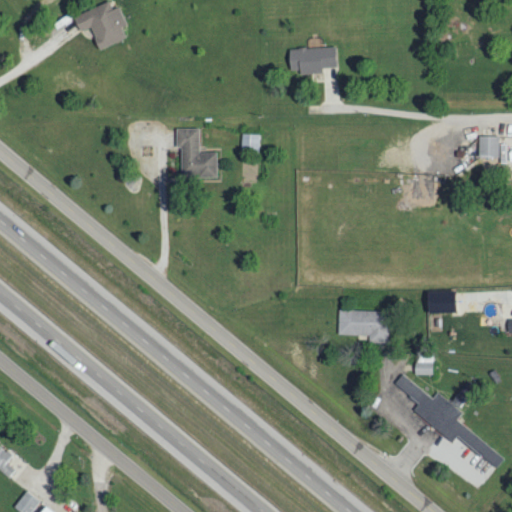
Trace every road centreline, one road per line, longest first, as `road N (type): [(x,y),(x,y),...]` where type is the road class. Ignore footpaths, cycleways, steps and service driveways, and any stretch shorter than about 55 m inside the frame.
road 1 (tertiary): [(433,511),(0,150)]
road 2 (motorway): [(350,511),(0,220)]
road 3 (motorway): [(0,292),(264,511)]
road 4 (residential): [(0,359),(183,511)]
